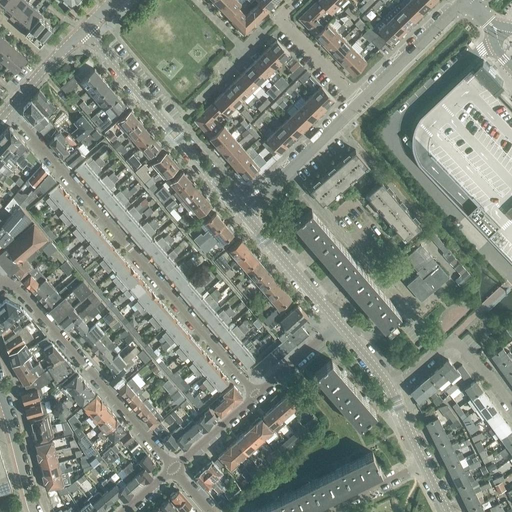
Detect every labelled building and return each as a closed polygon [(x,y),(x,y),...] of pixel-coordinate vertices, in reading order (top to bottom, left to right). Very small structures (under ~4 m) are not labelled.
[(16,0),(4,0),(0,5),(0,10),(1,11),(3,8),(7,12),(16,0)] [(27,1),(25,0),(16,0),(7,12),(11,15),(9,18),(11,20),(27,1)] [(228,0),(221,7),(229,16),(229,15),(229,14),(237,6),(238,7),(241,3),(237,0),(228,0)] [(258,0),(260,2),(260,1),(268,9),(276,2),(274,0),(258,0)] [(307,27),(308,27),(315,34),(316,34),(324,26),(324,25),(316,17),(326,8),(327,7),(319,0),(318,0),(319,0),(311,7),(311,6),(299,18),(307,27)] [(319,0),(327,7),(326,8),(331,13),(339,5),(334,0),(319,0)] [(415,20),(423,13),(410,0),(408,0),(402,7),(415,20)] [(425,0),(410,0),(423,13),(430,5),(425,0)] [(34,7),(27,1),(11,20),(14,22),(16,20),(21,23),(34,7)] [(261,15),(262,15),(268,9),(260,1),(260,2),(246,15),(238,7),(237,6),(229,14),(229,15),(229,16),(232,19),(231,20),(244,33),(256,21),(255,20),(261,15)] [(407,28),(415,20),(402,7),(398,3),(391,11),(407,28)] [(23,30),(25,32),(39,16),(42,13),(34,7),(21,23),(25,27),(23,30)] [(366,14),(372,19),(377,14),(371,9),(366,14)] [(391,11),(383,18),(399,35),(407,28),(391,11)] [(46,22),(39,16),(25,32),(32,38),(38,30),(46,36),(53,28),(46,22)] [(391,43),(399,35),(383,18),(373,28),(374,29),(378,34),(376,36),(384,44),(388,40),(391,43)] [(328,22),(324,25),(324,26),(316,34),(315,34),(315,35),(323,43),(336,30),(328,22)] [(39,44),(46,36),(38,30),(32,38),(39,43),(38,43),(39,44)] [(343,37),(336,30),(323,43),(330,50),(343,37)] [(379,49),(384,44),(376,36),(375,37),(371,40),(379,49)] [(330,50),(338,58),(351,45),(343,37),(330,50)] [(13,45),(7,40),(0,47),(0,58),(1,60),(13,45)] [(277,40),(269,48),(282,61),(290,53),(277,40)] [(1,60),(8,65),(20,51),(13,45),(1,60)] [(338,58),(345,66),(359,53),(351,45),(338,58)] [(274,68),(282,61),(269,48),(261,55),(274,68)] [(28,58),(20,51),(8,65),(15,72),(28,58)] [(367,61),(359,53),(345,66),(353,74),(367,61)] [(266,76),(274,68),(261,55),(253,63),(266,76)] [(415,127),(414,134),(428,149),(432,153),(438,160),(455,177),(452,180),(450,183),(449,182),(446,179),(442,175),(440,177),(438,179),(438,180),(437,181),(445,189),(471,217),(484,230),(485,229),(484,228),(493,218),(494,218),(501,226),(508,219),(511,215),(511,107),(495,89),(503,81),(496,73),(484,61),(484,60),(475,68),(473,66),(457,82),(423,114),(419,120),(415,127)] [(245,70),(258,83),(266,76),(253,63),(245,70)] [(300,63),(292,71),(296,76),(304,68),(300,63)] [(88,89),(102,78),(94,69),(81,80),(88,89)] [(251,91),(258,83),(245,70),(238,78),(251,91)] [(311,75),(307,70),(298,78),(303,83),(309,77),(311,75)] [(61,87),(63,89),(67,94),(78,85),(76,82),(79,79),(76,74),(61,87)] [(317,90),(313,93),(326,107),(328,108),(332,104),(330,103),(334,99),(311,75),(309,77),(314,82),(312,84),(317,90)] [(110,86),(102,78),(88,89),(96,98),(110,86)] [(238,78),(230,85),(243,99),(251,91),(238,78)] [(239,103),(243,99),(230,85),(222,93),(235,106),(238,109),(240,107),(241,105),(239,103)] [(278,88),(274,85),(270,89),(273,93),(278,88)] [(103,107),(117,95),(110,86),(96,98),(103,107)] [(54,106),(39,90),(31,99),(44,113),(47,117),(49,115),(46,112),(54,106)] [(227,114),(235,106),(222,93),(214,101),(215,101),(222,109),(227,114)] [(319,114),(326,107),(313,93),(306,101),(319,114)] [(125,104),(117,95),(103,107),(111,116),(125,104)] [(23,111),(43,134),(46,132),(54,125),(47,117),(44,113),(31,99),(23,108),(23,111)] [(87,105),(83,101),(79,104),(83,109),(87,105)] [(194,120),(203,129),(204,129),(210,136),(211,137),(220,129),(219,129),(212,119),(222,109),(215,101),(207,109),(207,108),(194,120)] [(319,114),(306,101),(298,108),(311,122),(319,114)] [(92,111),(87,105),(83,109),(87,114),(92,111)] [(298,108),(290,116),(303,129),(311,122),(298,108)] [(123,133),(126,130),(138,119),(134,115),(135,114),(132,110),(131,111),(130,110),(118,121),(123,126),(119,129),(123,133)] [(92,127),(82,116),(75,122),(79,127),(73,132),(78,139),(92,127)] [(303,129),(290,116),(282,124),(295,137),(303,129)] [(112,121),(108,117),(97,126),(101,130),(112,121)] [(138,120),(138,119),(126,130),(130,134),(127,137),(130,141),(133,138),(145,128),(142,124),(143,123),(139,119),(138,120)] [(282,124),(275,131),(288,144),(295,137),(282,124)] [(219,129),(220,129),(211,137),(210,136),(209,137),(217,146),(231,134),(224,125),(219,129)] [(0,135),(0,136),(23,156),(36,167),(41,162),(10,126),(8,126),(0,135)] [(133,138),(141,147),(153,136),(152,136),(153,135),(150,131),(149,132),(145,128),(133,138)] [(96,130),(91,134),(96,140),(100,136),(96,130)] [(112,131),(107,136),(112,141),(117,137),(112,131)] [(267,139),(270,142),(278,150),(278,151),(280,152),(288,144),(275,131),(267,139)] [(46,132),(43,134),(49,141),(52,139),(46,132)] [(52,139),(49,141),(62,156),(72,147),(67,141),(63,144),(63,143),(63,140),(65,138),(59,132),(56,135),(55,134),(53,135),(54,137),(52,139)] [(238,142),(231,134),(217,146),(224,154),(238,142)] [(0,136),(0,152),(5,157),(8,153),(12,157),(11,158),(23,169),(27,164),(31,168),(29,170),(32,171),(36,167),(23,156),(0,136)] [(153,136),(141,147),(148,156),(161,146),(160,145),(161,144),(158,140),(156,141),(153,136)] [(118,152),(119,151),(124,146),(119,141),(113,146),(118,152)] [(224,154),(231,162),(245,150),(238,142),(224,154)] [(273,155),(278,151),(278,150),(270,142),(265,147),(273,155)] [(77,146),(64,158),(71,166),(84,154),(77,146)] [(104,146),(92,154),(95,159),(107,151),(104,146)] [(345,158),(340,162),(353,178),(369,165),(355,149),(350,154),(348,152),(344,156),(345,158)] [(231,162),(238,170),(252,158),(245,150),(231,162)] [(0,152),(0,169),(7,176),(11,171),(1,162),(5,157),(0,152)] [(152,164),(158,171),(172,159),(171,158),(172,157),(169,153),(168,154),(166,152),(152,164)] [(131,155),(127,159),(134,168),(136,168),(139,164),(131,155)] [(252,158),(238,170),(245,179),(260,167),(252,158)] [(81,178),(92,168),(97,164),(94,161),(93,159),(88,163),(85,160),(74,170),(81,178)] [(174,159),(173,160),(172,159),(158,171),(164,178),(178,166),(176,164),(177,163),(174,159)] [(330,171),(325,175),(338,191),(353,178),(340,162),(335,167),(333,165),(329,169),(330,171)] [(36,179),(39,182),(49,171),(42,163),(27,181),(31,185),(36,179)] [(97,164),(92,168),(81,178),(88,186),(99,176),(96,173),(101,168),(100,167),(97,164)] [(145,182),(149,178),(151,177),(145,171),(148,168),(144,164),(135,171),(145,182)] [(45,189),(56,179),(49,171),(39,182),(25,198),(20,205),(22,208),(45,189)] [(171,182),(177,189),(189,179),(189,178),(190,177),(186,173),(185,174),(183,172),(171,182)] [(106,174),(101,178),(99,176),(88,186),(94,193),(111,179),(108,176),(106,174)] [(323,204),(338,191),(325,175),(320,180),(318,178),(314,182),(315,184),(310,189),(323,204)] [(113,183),(111,179),(94,193),(101,201),(112,191),(110,188),(115,184),(113,183)] [(193,183),(189,179),(177,189),(185,198),(197,188),(196,187),(197,186),(194,182),(193,183)] [(366,193),(379,209),(395,195),(390,190),(392,189),(388,184),(386,185),(382,180),(366,193)] [(45,200),(49,205),(66,191),(59,183),(48,193),(50,195),(45,200)] [(153,192),(158,189),(152,183),(148,186),(153,192)] [(172,194),(165,187),(157,194),(164,201),(172,194)] [(185,198),(192,207),(205,197),(201,193),(202,192),(199,188),(198,189),(197,188),(185,198)] [(108,209),(119,199),(124,195),(121,192),(120,190),(115,194),(112,191),(101,201),(108,209)] [(20,205),(25,198),(17,191),(13,197),(20,205)] [(54,210),(59,205),(61,208),(73,199),(66,191),(49,205),(54,210)] [(124,195),(119,199),(108,209),(115,217),(126,207),(123,204),(128,200),(127,198),(124,195)] [(401,199),(399,200),(395,195),(379,209),(392,224),(408,210),(403,205),(405,204),(401,199)] [(13,197),(5,206),(12,213),(20,205),(13,197)] [(205,197),(192,207),(199,214),(211,204),(209,201),(210,201),(206,197),(205,197)] [(59,216),(63,221),(79,206),(73,199),(61,208),(64,212),(59,216)] [(144,205),(142,201),(135,207),(138,211),(144,205)] [(149,206),(146,203),(144,205),(138,211),(140,214),(149,206)] [(170,212),(174,208),(169,203),(165,207),(170,212)] [(4,222),(0,227),(0,245),(1,244),(3,245),(18,232),(20,235),(34,222),(22,208),(20,205),(12,213),(4,222)] [(133,205),(128,210),(126,207),(115,217),(121,225),(138,211),(135,207),(133,205)] [(68,226),(73,222),(75,224),(86,214),(79,206),(63,221),(68,226)] [(150,206),(144,211),(148,215),(154,210),(150,206)] [(12,213),(5,208),(0,212),(0,218),(4,222),(12,213)] [(32,209),(29,212),(34,218),(37,215),(32,209)] [(308,239),(317,249),(334,235),(311,209),(295,223),(304,234),(303,236),(306,240),(308,239)] [(412,215),(408,210),(392,224),(405,239),(421,226),(416,220),(418,219),(414,214),(412,215)] [(140,214),(138,211),(121,225),(128,232),(139,223),(136,219),(141,215),(140,214)] [(199,245),(205,239),(210,236),(214,232),(225,223),(216,213),(205,222),(210,228),(202,235),(200,232),(193,239),(199,245)] [(72,231),(77,236),(93,222),(86,214),(75,224),(77,227),(72,231)] [(37,215),(34,218),(39,224),(42,221),(37,215)] [(189,223),(183,215),(179,219),(185,226),(189,223)] [(146,221),(141,225),(139,223),(128,232),(135,240),(151,226),(148,223),(146,221)] [(51,241),(34,222),(20,235),(0,251),(0,260),(1,260),(9,269),(9,270),(12,268),(20,277),(33,267),(29,262),(38,255),(36,253),(46,244),(52,252),(57,248),(51,241)] [(100,230),(93,222),(77,236),(81,241),(86,237),(89,240),(100,230)] [(232,241),(229,237),(234,233),(232,232),(234,231),(230,226),(229,228),(225,223),(214,232),(210,236),(205,239),(199,245),(205,251),(215,242),(219,246),(222,244),(225,247),(232,241)] [(45,225),(42,227),(48,234),(51,231),(45,225)] [(154,229),(151,226),(135,240),(142,248),(153,238),(150,235),(155,230),(154,229)] [(196,230),(192,226),(187,231),(190,236),(196,230)] [(430,229),(426,232),(427,233),(440,248),(443,252),(443,255),(446,259),(452,253),(444,244),(430,229)] [(107,238),(100,230),(89,240),(91,243),(86,248),(90,252),(107,238)] [(175,234),(172,230),(163,238),(166,241),(171,237),(175,234)] [(51,231),(48,234),(53,240),(56,237),(51,231)] [(356,261),(334,235),(317,249),(326,260),(325,262),(328,266),(331,265),(339,275),(356,261)] [(156,240),(154,237),(153,238),(142,248),(149,256),(166,241),(163,238),(161,236),(156,240)] [(100,253),(102,256),(114,246),(107,238),(90,252),(95,257),(100,253)] [(56,243),(61,249),(64,246),(59,240),(56,243)] [(229,250),(238,260),(250,250),(242,240),(229,250)] [(149,256),(156,264),(168,254),(165,250),(170,246),(169,245),(166,241),(149,256)] [(421,244),(406,256),(414,265),(418,270),(416,272),(418,274),(407,284),(409,288),(410,287),(421,300),(428,295),(430,292),(435,288),(438,286),(449,277),(438,264),(435,261),(433,258),(421,244)] [(66,255),(69,253),(64,246),(61,249),(66,255)] [(105,259),(100,263),(104,268),(120,254),(114,246),(102,256),(105,259)] [(55,258),(61,253),(57,248),(52,252),(51,253),(55,258)] [(168,254),(156,264),(163,273),(175,262),(172,259),(177,254),(176,253),(173,250),(168,254)] [(258,259),(250,250),(238,260),(246,269),(258,259)] [(215,260),(225,272),(229,268),(224,262),(227,259),(222,253),(215,260)] [(113,268),(116,272),(127,262),(120,254),(104,268),(108,273),(113,268)] [(73,257),(70,259),(75,265),(78,263),(73,257)] [(266,269),(258,259),(246,269),(254,279),(266,269)] [(73,269),(65,260),(59,265),(67,274),(73,269)] [(163,273),(170,281),(187,266),(184,263),(183,261),(178,265),(175,262),(163,273)] [(378,287),(361,267),(356,261),(339,275),(348,285),(347,288),(350,292),(353,290),(362,301),(378,287)] [(117,276),(112,280),(116,285),(134,270),(127,262),(116,272),(115,273),(117,276)] [(75,265),(80,271),(83,269),(78,263),(75,265)] [(187,266),(170,281),(177,289),(189,279),(190,279),(186,275),(191,271),(190,269),(187,266)] [(225,272),(230,277),(234,274),(229,268),(225,272)] [(275,278),(268,270),(266,269),(254,279),(262,288),(275,278)] [(123,293),(128,289),(141,278),(134,270),(116,285),(120,290),(120,289),(123,293)] [(83,275),(88,281),(91,278),(86,272),(83,275)] [(23,281),(32,290),(40,283),(45,278),(40,273),(35,278),(31,273),(23,281)] [(208,276),(205,279),(200,283),(203,286),(211,279),(208,276)] [(45,278),(40,283),(32,290),(41,299),(44,297),(49,292),(54,287),(45,278)] [(94,287),(97,284),(91,278),(88,281),(94,287)] [(141,278),(128,289),(123,293),(127,298),(132,293),(135,296),(148,286),(141,278)] [(177,289),(184,297),(200,283),(197,280),(196,278),(191,282),(189,279),(177,289)] [(262,288),(271,298),(283,288),(275,278),(262,288)] [(82,279),(69,291),(49,309),(58,319),(91,290),(82,279)] [(246,286),(240,280),(236,284),(241,290),(246,286)] [(200,283),(184,297),(191,305),(202,295),(199,292),(204,288),(203,286),(200,283)] [(41,299),(49,309),(69,291),(64,285),(58,291),(54,287),(49,292),(41,299)] [(155,293),(148,286),(135,296),(138,300),(133,304),(137,309),(155,293)] [(251,292),(246,286),(241,290),(246,296),(251,292)] [(401,313),(378,287),(362,301),(371,311),(369,313),(372,317),(375,316),(384,327),(401,313)] [(283,288),(271,298),(279,308),(291,297),(283,288)] [(100,289),(97,291),(102,297),(105,295),(105,294),(108,292),(106,289),(103,292),(100,289)] [(218,294),(220,293),(216,289),(210,294),(214,298),(218,294)] [(85,298),(91,303),(84,309),(88,313),(94,308),(96,306),(101,302),(93,292),(85,298)] [(149,312),(150,311),(161,301),(155,293),(137,309),(141,313),(146,309),(149,312)] [(198,312),(209,303),(214,299),(210,294),(205,298),(202,295),(191,305),(198,312)] [(110,301),(105,295),(102,297),(107,304),(110,301)] [(0,328),(0,329),(23,309),(20,306),(6,299),(0,304),(0,328)] [(214,299),(209,303),(198,312),(204,320),(216,311),(213,308),(218,304),(216,302),(214,299)] [(147,318),(152,323),(168,309),(161,301),(150,311),(152,314),(147,318)] [(260,307),(255,301),(251,305),(256,311),(260,307)] [(105,307),(101,302),(95,308),(98,312),(105,307)] [(114,305),(111,307),(116,313),(119,311),(114,305)] [(280,320),(290,331),(290,332),(299,324),(308,316),(297,305),(287,314),(284,311),(279,315),(268,325),(267,325),(270,329),(280,320)] [(59,320),(68,330),(74,325),(82,318),(88,313),(84,309),(78,314),(73,308),(68,312),(59,320)] [(82,335),(90,328),(95,324),(91,319),(98,313),(94,308),(88,313),(82,318),(74,325),(82,335)] [(4,339),(31,318),(23,309),(0,329),(4,339)] [(175,317),(168,309),(152,323),(156,328),(161,324),(164,327),(175,317)] [(204,320),(211,328),(227,314),(224,311),(223,309),(218,314),(216,311),(204,320)] [(264,320),(268,325),(279,315),(275,310),(264,320)] [(124,317),(119,311),(116,313),(121,319),(124,317)] [(227,314),(211,328),(218,336),(229,326),(227,323),(231,319),(230,317),(227,314)] [(107,323),(110,327),(117,321),(114,317),(107,323)] [(161,334),(166,339),(182,325),(175,317),(164,327),(166,330),(161,334)] [(41,330),(31,318),(4,339),(5,340),(9,352),(24,342),(41,330)] [(120,324),(117,321),(110,327),(113,330),(120,324)] [(82,335),(90,344),(98,337),(104,332),(96,323),(95,324),(90,328),(82,335)] [(297,345),(309,334),(299,324),(290,332),(290,331),(287,334),(289,336),(297,345)] [(170,344),(175,340),(177,343),(189,333),(182,325),(166,339),(170,344)] [(218,336),(225,344),(241,330),(238,326),(237,325),(232,329),(229,326),(218,336)] [(130,330),(135,336),(138,333),(133,327),(130,330)] [(390,339),(399,331),(396,327),(387,335),(390,339)] [(118,336),(120,338),(128,335),(129,334),(126,330),(118,336)] [(241,330),(225,344),(231,351),(243,342),(240,339),(245,335),(243,333),(241,330)] [(90,344),(98,353),(106,346),(112,342),(112,341),(104,332),(98,337),(90,344)] [(284,340),(289,336),(287,334),(285,332),(278,338),(282,342),(284,340)] [(175,350),(179,355),(196,341),(189,333),(177,343),(180,346),(175,350)] [(43,338),(38,342),(41,348),(51,342),(51,341),(50,342),(46,336),(43,338)] [(143,345),(147,343),(141,336),(138,339),(143,345)] [(292,349),(297,345),(289,336),(284,340),(292,349)] [(280,344),(288,353),(292,349),(284,340),(282,342),(280,344)] [(184,360),(189,356),(191,359),(202,349),(196,341),(179,355),(184,360)] [(231,351),(238,359),(254,345),(251,342),(250,341),(245,345),(243,342),(231,351)] [(38,342),(28,348),(24,342),(9,352),(10,353),(9,355),(10,358),(11,359),(13,364),(27,355),(33,352),(41,348),(38,342)] [(98,353),(106,363),(115,356),(118,353),(113,347),(115,346),(112,342),(106,346),(98,353)] [(61,361),(62,362),(66,359),(52,343),(43,348),(48,355),(45,357),(49,365),(47,367),(48,369),(61,361)] [(153,351),(148,344),(145,347),(150,353),(153,351)] [(283,357),(288,353),(280,344),(275,347),(283,357)] [(254,345),(238,359),(245,367),(256,358),(254,355),(259,350),(257,349),(254,345)] [(271,351),(279,360),(283,357),(275,347),(271,351)] [(491,354),(499,365),(509,357),(511,355),(509,351),(506,353),(502,347),(491,354)] [(189,366),(193,371),(209,357),(202,349),(191,359),(194,361),(189,366)] [(150,359),(143,350),(137,355),(145,363),(150,359)] [(115,356),(106,363),(114,372),(115,372),(131,359),(134,355),(130,351),(122,358),(118,353),(115,356)] [(160,357),(155,351),(152,354),(157,360),(160,357)] [(274,364),(279,360),(271,351),(266,355),(274,364)] [(14,369),(16,369),(18,373),(33,364),(38,361),(33,352),(27,355),(13,364),(13,365),(13,367),(14,369)] [(262,359),(270,368),(274,364),(266,355),(262,359)] [(202,372),(205,374),(216,365),(209,357),(193,371),(197,376),(202,372)] [(511,360),(509,357),(499,365),(506,374),(511,369),(511,360)] [(48,369),(51,374),(46,377),(49,381),(50,380),(55,388),(76,370),(66,359),(62,362),(61,361),(48,369)] [(117,387),(126,380),(121,374),(134,363),(131,359),(115,372),(114,372),(108,377),(117,387)] [(265,372),(270,368),(262,359),(257,363),(265,372)] [(315,374),(337,400),(354,386),(345,375),(346,373),(343,369),(341,370),(331,359),(315,374)] [(448,359),(438,367),(447,377),(456,369),(466,381),(471,377),(462,364),(456,369),(448,359)] [(159,363),(164,369),(167,366),(162,360),(159,363)] [(21,381),(23,382),(24,383),(39,374),(42,372),(48,369),(47,367),(43,369),(38,361),(33,364),(18,373),(21,377),(20,379),(21,381)] [(253,367),(261,376),(265,372),(257,363),(253,367)] [(207,387),(223,372),(216,365),(205,374),(207,377),(202,382),(207,387)] [(172,372),(167,366),(164,369),(169,375),(172,372)] [(447,377),(438,367),(429,375),(438,385),(447,377)] [(51,374),(48,369),(42,372),(39,374),(24,383),(26,390),(21,392),(24,403),(41,398),(42,399),(48,398),(46,392),(48,391),(45,382),(49,381),(46,377),(51,374)] [(180,381),(183,380),(176,372),(170,376),(177,384),(180,381)] [(230,380),(223,372),(207,387),(211,392),(216,387),(218,390),(230,380)] [(72,395),(87,382),(78,373),(61,387),(70,397),(72,395)] [(428,393),(438,385),(429,375),(420,383),(428,393)] [(118,389),(127,398),(135,391),(140,387),(132,377),(126,382),(118,389)] [(171,393),(176,389),(168,379),(162,384),(171,393)] [(465,387),(472,397),(483,390),(475,380),(465,387)] [(177,384),(182,390),(186,388),(180,381),(177,384)] [(95,392),(87,382),(72,395),(70,397),(73,401),(76,398),(81,405),(95,392)] [(458,387),(454,382),(450,386),(453,390),(458,387)] [(423,398),(428,393),(420,383),(411,391),(419,400),(416,402),(419,407),(425,401),(423,398)] [(233,404),(233,405),(242,397),(242,394),(233,384),(223,393),(226,397),(226,396),(233,404)] [(365,395),(363,396),(354,386),(337,400),(360,426),(376,412),(367,401),(368,399),(365,395)] [(449,394),(453,390),(450,386),(445,389),(449,394)] [(140,387),(135,391),(127,398),(135,408),(143,401),(146,398),(141,393),(143,391),(140,387)] [(483,390),(472,397),(479,407),(490,400),(483,390)] [(178,404),(185,399),(178,391),(171,396),(178,404)] [(301,402),(291,391),(282,399),(292,410),(301,402)] [(189,392),(186,394),(191,400),(194,397),(189,392)] [(440,401),(445,397),(441,393),(437,397),(440,401)] [(90,415),(104,403),(97,394),(82,406),(90,415)] [(196,395),(194,397),(191,400),(197,406),(199,406),(203,403),(196,395)] [(221,415),(233,404),(226,396),(226,397),(214,407),(221,415)] [(135,408),(143,417),(151,410),(155,407),(146,398),(143,401),(135,408)] [(282,419),(292,410),(282,399),(272,407),(282,419)] [(189,403),(186,400),(179,406),(182,409),(189,403)] [(479,407),(486,417),(497,409),(490,400),(479,407)] [(40,401),(25,405),(28,417),(47,412),(45,404),(41,405),(40,401)] [(112,412),(104,403),(90,415),(97,424),(112,412)] [(447,418),(449,416),(452,421),(456,418),(448,405),(440,408),(447,418)] [(151,410),(143,417),(151,427),(163,417),(155,407),(151,410)] [(286,423),(282,419),(272,407),(263,416),(276,431),(286,423)] [(195,422),(203,431),(218,418),(209,408),(203,413),(204,414),(195,422)] [(61,422),(66,421),(65,418),(63,414),(60,409),(51,411),(52,413),(57,412),(61,422)] [(63,414),(65,418),(71,413),(69,409),(63,414)] [(497,409),(486,417),(493,427),(504,419),(497,409)] [(170,414),(175,419),(178,423),(182,420),(174,410),(170,414)] [(426,422),(431,433),(443,428),(438,416),(437,417),(433,411),(424,415),(427,422),(426,422)] [(119,420),(112,412),(97,424),(102,429),(98,433),(101,436),(105,433),(119,420)] [(175,419),(170,414),(164,419),(169,424),(175,419)] [(32,430),(50,425),(47,415),(30,419),(31,424),(30,425),(30,427),(32,428),(32,430)] [(80,423),(73,415),(68,419),(73,429),(80,423)] [(466,416),(462,419),(463,420),(468,430),(475,424),(470,418),(469,415),(466,416)] [(265,439),(274,431),(261,417),(260,418),(258,417),(255,420),(256,422),(253,425),(265,439)] [(449,424),(452,428),(460,423),(456,418),(452,421),(449,424)] [(193,440),(203,431),(195,422),(192,419),(182,428),(185,431),(193,440)] [(497,431),(500,436),(511,429),(504,419),(493,427),(488,430),(492,435),(497,431)] [(127,429),(119,420),(105,433),(101,436),(103,439),(108,436),(113,441),(127,429)] [(170,449),(178,442),(179,442),(176,439),(171,433),(161,421),(153,428),(157,433),(161,430),(166,436),(162,439),(170,449)] [(310,421),(305,425),(309,430),(314,425),(310,421)] [(302,422),(293,431),(295,433),(299,438),(303,435),(309,430),(305,425),(302,422)] [(476,424),(468,430),(470,434),(479,428),(476,424)] [(52,436),(50,425),(32,430),(33,431),(31,433),(32,435),(34,435),(35,440),(52,436)] [(171,433),(176,439),(179,442),(178,442),(184,448),(193,440),(185,431),(182,428),(180,425),(171,433)] [(256,446),(265,439),(253,425),(244,432),(256,446)] [(446,433),(443,428),(431,433),(437,444),(448,438),(453,436),(450,431),(446,433)] [(511,430),(511,429),(500,436),(507,446),(511,442),(511,430)] [(126,444),(134,437),(129,431),(120,438),(126,444)] [(256,456),(251,451),(256,446),(244,432),(235,440),(248,454),(252,459),(256,456)] [(290,448),(300,439),(299,438),(295,433),(284,442),(290,448)] [(81,438),(80,439),(78,440),(83,451),(88,447),(81,438)] [(442,455),(454,449),(448,438),(437,444),(442,455)] [(53,440),(35,444),(37,455),(55,451),(53,440)] [(239,462),(248,454),(235,440),(227,447),(239,462)] [(480,441),(475,443),(478,451),(484,448),(480,441)] [(139,460),(145,466),(148,469),(155,462),(141,446),(138,442),(130,450),(133,453),(139,460)] [(284,442),(275,450),(280,456),(290,448),(284,442)] [(511,451),(511,452),(511,442),(507,446),(499,452),(503,457),(511,451)] [(116,453),(119,450),(114,444),(111,447),(116,453)] [(83,451),(90,461),(96,456),(88,447),(83,451)] [(102,456),(108,463),(110,462),(113,462),(119,456),(116,453),(111,447),(103,453),(104,454),(102,456)] [(249,473),(239,462),(227,447),(218,455),(230,469),(236,464),(243,473),(242,474),(246,478),(240,483),(243,487),(249,482),(254,478),(249,473)] [(456,455),(454,449),(442,455),(447,465),(459,460),(463,458),(460,453),(456,455)] [(272,464),(280,456),(275,450),(266,458),(272,464)] [(58,462),(55,451),(37,455),(40,467),(58,462)] [(372,452),(341,467),(351,486),(363,480),(365,482),(370,480),(369,477),(382,471),(372,452)] [(94,465),(100,460),(96,455),(96,456),(90,461),(94,465)] [(81,459),(82,466),(89,465),(88,458),(81,459)] [(135,474),(143,484),(153,475),(148,469),(145,466),(139,460),(134,465),(131,461),(127,465),(135,474)] [(212,460),(203,468),(220,488),(224,485),(217,477),(222,472),(212,460)] [(463,467),(459,460),(447,465),(453,476),(464,470),(470,468),(468,464),(463,467)] [(64,461),(58,462),(40,467),(43,478),(61,473),(65,472),(71,471),(70,467),(66,468),(64,461)] [(490,471),(496,467),(492,462),(487,466),(490,471)] [(134,492),(143,484),(135,474),(127,465),(122,469),(127,474),(122,478),(126,482),(134,492)] [(262,470),(260,468),(258,465),(249,473),(254,478),(262,470)] [(93,466),(90,469),(96,475),(99,472),(93,466)] [(0,479),(9,477),(6,467),(0,469),(0,479)] [(339,493),(351,486),(341,467),(311,482),(321,501),(333,495),(335,497),(339,495),(339,493)] [(220,488),(203,468),(194,476),(204,488),(210,483),(216,489),(217,488),(218,489),(220,488)] [(468,477),(464,470),(453,476),(458,487),(470,481),(474,479),(472,475),(468,477)] [(65,472),(61,473),(43,478),(46,489),(64,484),(62,477),(66,476),(65,472)] [(86,478),(83,475),(77,480),(80,483),(86,478)] [(12,487),(9,477),(0,479),(0,495),(3,493),(2,491),(12,487)] [(124,501),(134,492),(126,482),(122,478),(116,483),(111,477),(106,481),(118,495),(124,501)] [(102,494),(110,503),(118,495),(106,481),(105,479),(101,483),(107,490),(102,494)] [(473,487),(470,481),(458,487),(463,498),(475,492),(480,489),(478,485),(473,487)] [(505,489),(501,481),(495,484),(499,493),(505,489)] [(74,482),(68,486),(72,490),(74,488),(75,490),(79,487),(74,482)] [(224,493),(226,495),(231,500),(242,490),(236,482),(224,493)] [(308,508),(321,501),(311,482),(280,497),(287,511),(299,511),(302,510),(303,511),(304,511),(309,510),(308,508)] [(65,486),(57,489),(60,494),(69,492),(65,486)] [(217,503),(222,508),(231,500),(226,495),(224,493),(221,489),(216,493),(222,499),(217,503)] [(183,511),(187,511),(194,507),(179,490),(170,497),(183,511)] [(91,495),(88,497),(100,511),(110,503),(102,494),(99,491),(92,496),(91,495)] [(478,498),(475,492),(463,498),(468,508),(480,503),(483,501),(481,496),(478,498)] [(84,511),(98,511),(100,511),(88,497),(83,501),(85,504),(81,508),(84,511)] [(287,511),(280,497),(249,511),(287,511)] [(178,511),(180,511),(169,499),(160,506),(164,511),(178,511)] [(470,511),(484,511),(480,503),(468,508),(470,511)]
